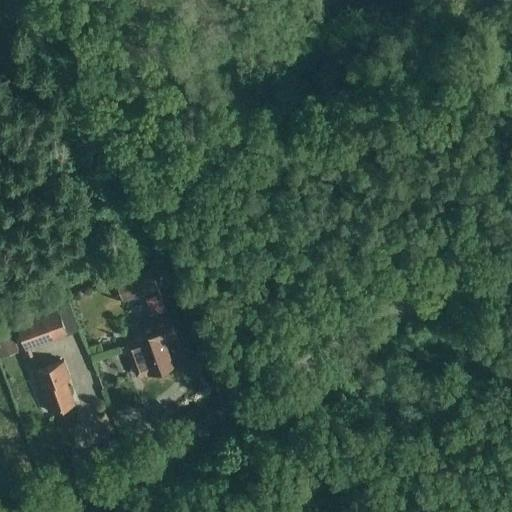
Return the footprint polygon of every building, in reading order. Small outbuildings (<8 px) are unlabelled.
[(158,288),(151,270),(115,283),(122,301),(158,288)] [(159,293),(145,298),(152,317),(130,325),(136,341),(126,345),(137,375),(148,371),(149,374),(174,364),(165,341),(177,336),(167,311),(166,311),(159,293)] [(14,322),(23,348),(65,333),(55,307),(14,322)] [(0,326),(0,357),(18,351),(8,324),(0,326)] [(34,370),(49,410),(74,401),(65,377),(70,375),(64,360),(49,365),(49,364),(34,370)]
